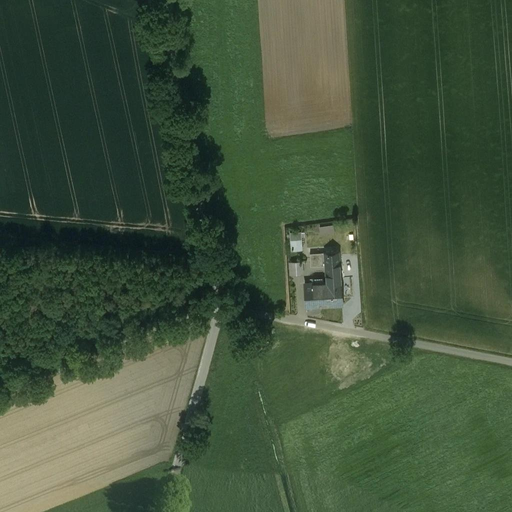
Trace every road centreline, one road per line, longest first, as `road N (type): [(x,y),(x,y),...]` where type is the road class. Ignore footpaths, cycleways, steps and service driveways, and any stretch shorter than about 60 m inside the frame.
road 1 (unclassified): [(175,0),(172,62),(217,311)]
road 2 (unclassified): [(511,362),(217,311)]
road 3 (unclassified): [(217,311),(166,511)]
